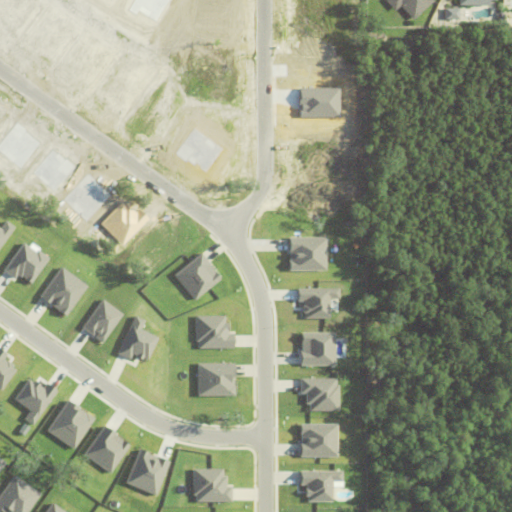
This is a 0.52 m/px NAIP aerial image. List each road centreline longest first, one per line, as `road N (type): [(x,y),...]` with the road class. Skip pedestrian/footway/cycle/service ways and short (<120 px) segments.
road 1 (residential): [(261,0),(261,179),(214,221),(0,61)]
road 2 (residential): [(261,511),(259,319),(214,221)]
road 3 (residential): [(0,319),(136,418),(189,437),(260,442)]
